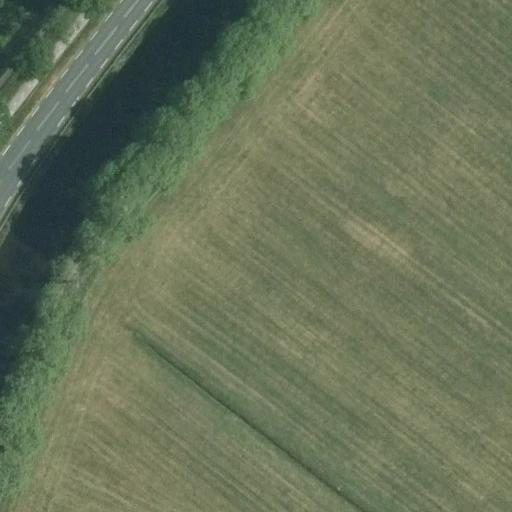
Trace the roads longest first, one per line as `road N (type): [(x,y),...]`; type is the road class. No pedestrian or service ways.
road 1 (track): [(268,0),(152,145),(73,265),(0,440)]
road 2 (primary): [(0,185),(137,0)]
